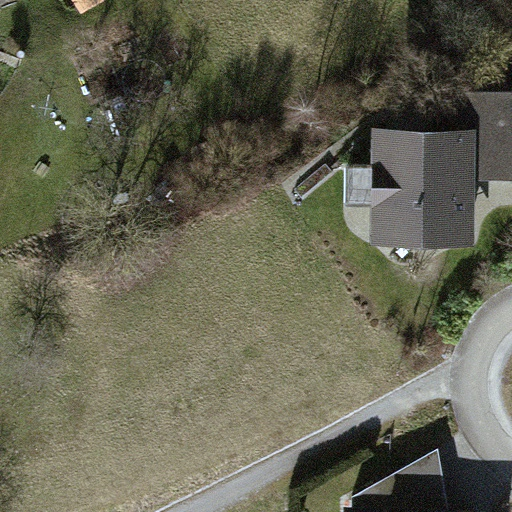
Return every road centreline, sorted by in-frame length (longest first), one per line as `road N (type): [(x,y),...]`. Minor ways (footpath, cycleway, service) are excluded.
road 1 (residential): [(481,350),(189,511)]
road 2 (residential): [(481,350),(474,395),(490,438),(511,457)]
